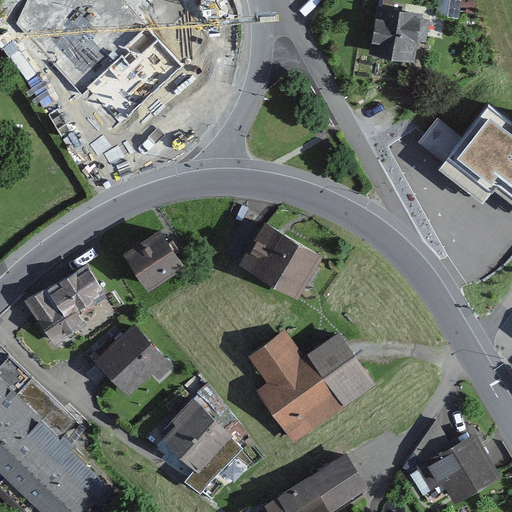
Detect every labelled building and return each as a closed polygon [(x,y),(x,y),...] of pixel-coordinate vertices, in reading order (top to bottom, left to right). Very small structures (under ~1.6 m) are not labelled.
[(4,0),(0,5),(0,24),(30,60),(41,51),(60,75),(94,40),(72,20),(78,13),(62,0),(4,0)] [(422,12),(375,6),(369,55),(416,61),(422,12)] [(183,47),(147,32),(119,98),(128,102),(117,129),(143,140),(183,47)] [(511,119),(489,103),(440,167),(484,200),(495,186),(511,199),(511,119)] [(322,259),(260,226),(238,266),(301,299),(322,259)] [(157,233),(120,258),(144,293),(181,269),(157,233)] [(87,263),(25,299),(54,349),(86,331),(74,312),(105,294),(87,263)] [(134,323),(92,362),(127,398),(153,373),(160,381),(175,367),(134,323)] [(285,332),(249,356),(267,383),(256,390),(293,444),(375,388),(337,332),(302,356),(285,332)] [(0,494),(18,511),(113,511),(124,501),(59,439),(75,422),(7,357),(0,364),(0,494)] [(247,449),(188,400),(167,423),(173,430),(160,442),(192,468),(183,481),(204,495),(247,449)] [(479,429),(412,466),(431,501),(449,491),(455,502),(504,475),(479,429)] [(347,454),(262,505),(265,511),(329,511),(367,488),(347,454)]
